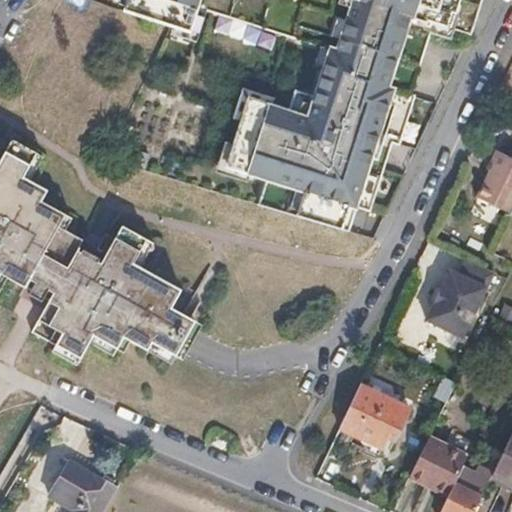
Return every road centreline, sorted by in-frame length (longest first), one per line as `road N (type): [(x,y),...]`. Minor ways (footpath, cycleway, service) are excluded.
road 1 (residential): [(322,379),(506,0)]
road 2 (residential): [(327,511),(51,398)]
